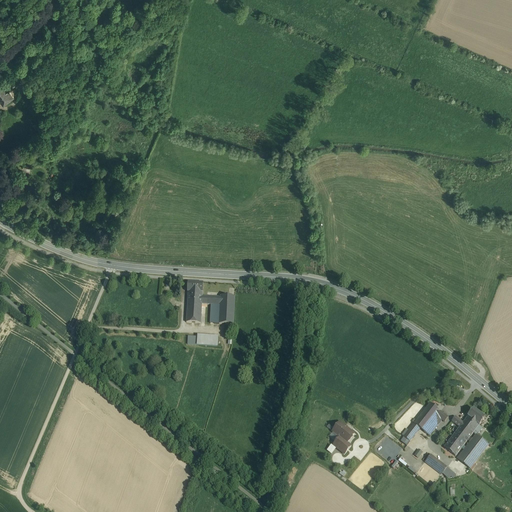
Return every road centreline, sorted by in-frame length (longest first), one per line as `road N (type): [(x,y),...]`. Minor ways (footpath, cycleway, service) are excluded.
road 1 (primary): [(112,265),(349,290),(402,319),(511,405)]
road 2 (unclassified): [(31,511),(20,482),(112,265)]
road 3 (primary): [(0,219),(112,265)]
